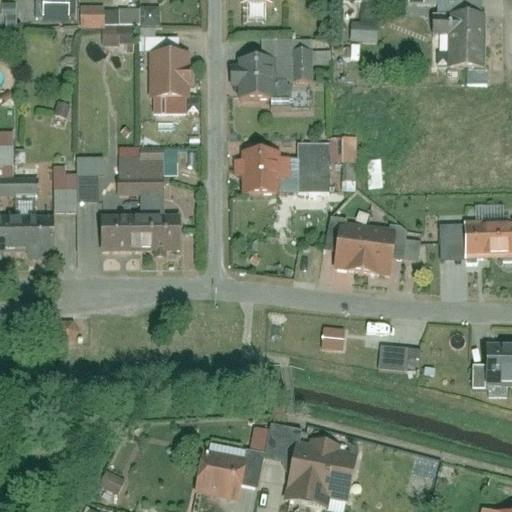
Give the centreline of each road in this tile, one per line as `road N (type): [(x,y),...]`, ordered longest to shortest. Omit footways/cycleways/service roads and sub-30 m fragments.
road 1 (residential): [(216,290),(511,312)]
road 2 (residential): [(216,290),(214,0)]
road 3 (residential): [(0,288),(216,290)]
